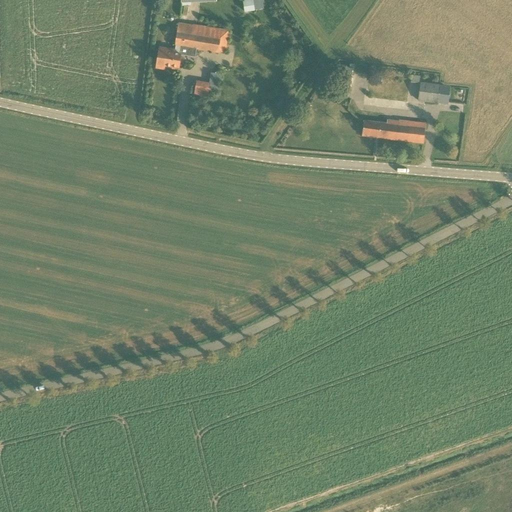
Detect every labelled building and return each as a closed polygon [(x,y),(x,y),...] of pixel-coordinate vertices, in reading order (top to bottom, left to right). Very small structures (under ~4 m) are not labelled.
[(254,10),(252,0),(243,0),(245,11),(254,10)] [(159,48),(158,58),(156,68),(164,70),(165,66),(179,68),(181,55),(179,54),(181,47),(219,53),(219,52),(225,53),(229,31),(178,23),(175,46),(176,46),(175,50),(159,48)] [(351,85),(352,77),(341,75),(340,83),(351,85)] [(196,81),(194,95),(208,97),(210,83),(196,81)] [(439,89),(440,85),(420,83),(418,101),(447,104),(449,90),(439,89)] [(386,124),(364,121),(362,136),(423,143),(426,124),(387,119),(386,124)]
